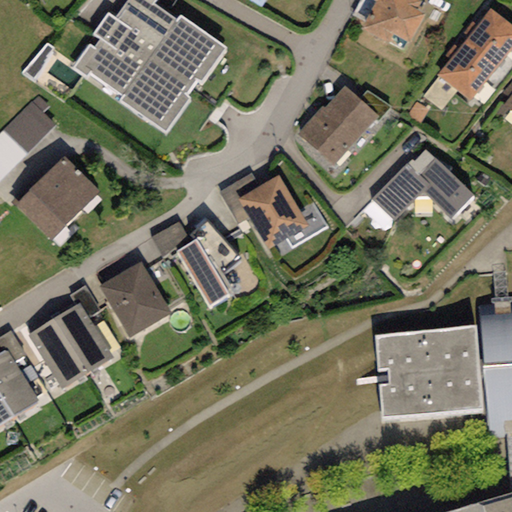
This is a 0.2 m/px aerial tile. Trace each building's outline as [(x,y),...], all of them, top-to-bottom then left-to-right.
[(154,0),(127,0),(114,19),(107,14),(92,34),(100,39),(93,49),(88,45),(72,68),(86,78),(90,73),(123,96),(119,101),(166,134),(190,99),(185,96),(196,81),(200,84),(226,48),(179,15),(176,21),(152,4),(154,0)] [(420,3),(415,0),(373,0),(376,1),(359,30),(387,46),(394,34),(408,42),(422,16),(415,12),(420,3)] [(468,36),(464,41),(497,67),(511,48),(511,26),(490,9),(477,26),(472,22),(464,32),(468,36)] [(497,67),(464,41),(458,49),(453,46),(445,55),(450,59),(436,76),(469,103),(497,67)] [(42,88),(49,78),(75,97),(86,82),(47,53),(29,78),(42,88)] [(322,107),(297,135),(333,168),(378,118),(345,87),(325,109),(322,107)] [(511,94),(496,116),(503,121),(511,111),(511,94)] [(0,117),(0,175),(43,124),(14,100),(0,117)] [(372,198),(394,220),(424,191),(452,219),(474,197),(426,150),(414,161),(411,158),(372,198)] [(15,206),(50,241),(99,192),(64,157),(15,206)] [(238,225),(249,218),(239,200),(260,188),(251,174),(218,193),(238,225)] [(260,188),(239,200),(249,218),(268,251),(308,227),(278,176),(260,188)] [(194,241),(177,252),(208,309),(229,297),(218,278),(239,259),(203,220),(192,228),(196,230),(190,237),(194,241)] [(142,262),(99,287),(129,339),(172,314),(142,262)] [(52,319),(88,373),(113,356),(78,302),(52,319)] [(470,335),(476,427),(477,444),(502,442),(511,441),(511,315),(492,316),(468,318),(470,335)] [(28,335),(62,389),(88,373),(52,319),(28,335)] [(470,335),(355,343),(361,435),(476,427),(470,335)] [(0,353),(0,394),(14,416),(38,400),(5,350),(0,353)] [(0,425),(14,416),(0,394),(0,425)] [(511,511),(511,503),(507,505),(480,511),(511,511)]
